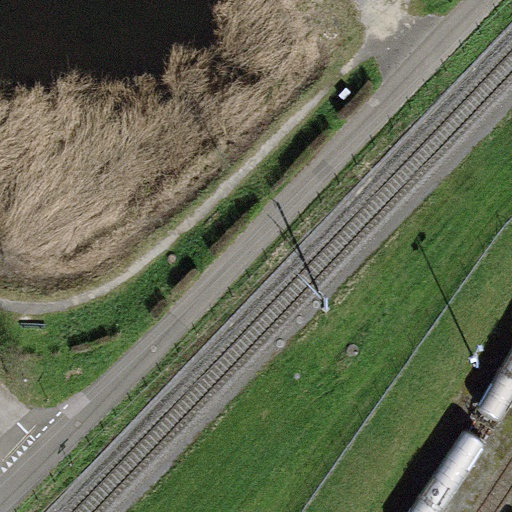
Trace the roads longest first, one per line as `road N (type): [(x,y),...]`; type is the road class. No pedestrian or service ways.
road 1 (track): [(46,450),(482,0)]
road 2 (track): [(0,302),(44,308),(76,300),(105,290),(148,257),(361,54),(385,18),(369,0)]
